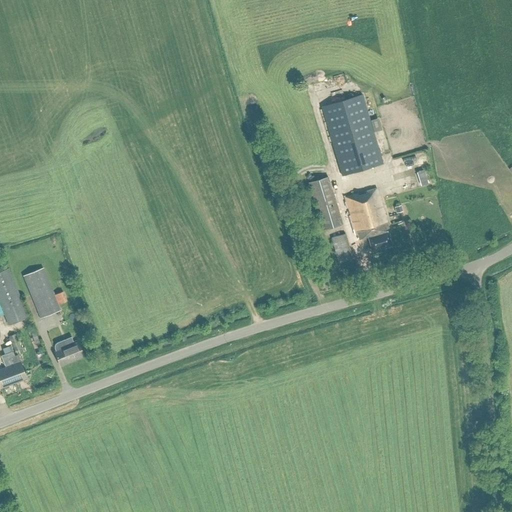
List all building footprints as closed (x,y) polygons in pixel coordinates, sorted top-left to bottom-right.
[(382,163),(362,95),(321,107),(341,176),(382,163)] [(407,153),(397,156),(399,163),(409,160),(407,153)] [(412,168),(424,164),(422,158),(411,161),(412,168)] [(308,182),(322,230),(342,224),(327,176),(308,182)] [(377,188),(345,198),(357,239),(367,236),(371,251),(391,245),(387,231),(389,230),(377,188)] [(345,234),(331,238),(337,263),(352,258),(345,234)] [(42,267),(23,275),(41,318),(60,310),(42,267)] [(8,268),(0,271),(0,303),(8,325),(27,317),(8,268)] [(15,333),(8,336),(16,355),(23,353),(21,349),(22,348),(15,333)] [(55,350),(54,351),(60,365),(84,356),(78,341),(73,343),(71,337),(56,342),(55,344),(54,346),(54,348),(55,350)] [(15,364),(12,356),(14,355),(10,345),(2,348),(4,354),(1,355),(2,360),(5,368),(0,369),(0,387),(0,388),(26,379),(20,362),(15,364)]
